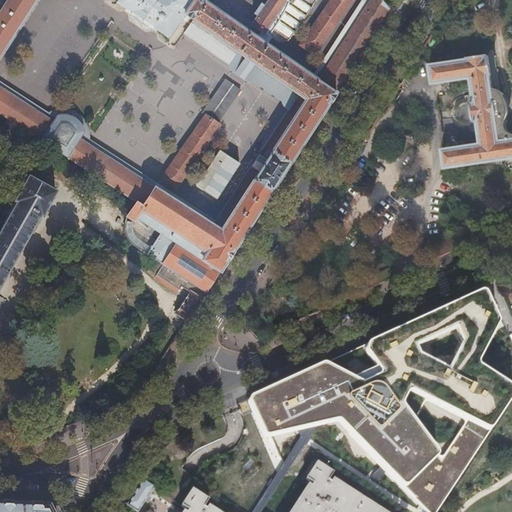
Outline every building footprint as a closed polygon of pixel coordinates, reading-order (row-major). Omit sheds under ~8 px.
[(268,0),(265,5),(262,3),(255,13),(258,16),(252,24),(276,41),(285,39),(310,0),(366,0),(368,1),(317,80),(206,3),(206,2),(202,0),(191,0),(191,1),(189,0),(118,0),(117,2),(131,12),(154,29),(155,28),(168,37),(183,15),(268,74),(266,77),(260,85),(275,95),(283,84),(305,99),(220,228),(78,138),(81,134),(82,134),(83,132),(82,132),(78,124),(73,119),(69,117),(66,115),(62,115),(56,115),(55,114),(53,116),(54,117),(51,121),(35,111),(20,101),(0,88),(0,51),(6,42),(15,28),(25,13),(33,0),(0,0),(0,7),(1,8),(0,10),(0,115),(135,202),(129,213),(127,217),(132,220),(134,216),(160,233),(151,248),(136,237),(135,235),(132,229),(132,226),(132,222),(126,218),(125,223),(125,228),(125,231),(127,236),(130,241),(131,243),(134,245),(163,264),(205,292),(277,182),(278,182),(281,177),(284,172),(283,172),(309,132),(340,84),(364,48),(389,9),(383,3),(380,0),(268,0)] [(346,0),(325,0),(302,34),(296,43),(311,53),(346,0)] [(504,93),(492,87),(490,75),(491,75),(488,55),(487,55),(487,54),(467,57),(468,58),(429,64),(432,84),(471,78),(473,93),(465,95),(465,99),(462,100),(460,101),(457,103),(456,105),(454,109),(454,113),(454,115),(456,118),(458,122),(461,124),(465,125),(468,126),(469,129),(478,128),(480,143),(441,149),(444,169),(490,162),(491,165),(494,168),(503,167),(502,163),(504,163),(504,165),(506,167),(507,168),(510,169),(511,169),(511,133),(509,132),(507,131),(504,128),(503,123),(503,122),(507,111),(507,106),(505,99),(503,95),(503,94),(504,93)] [(240,90),(225,79),(201,112),(205,114),(159,181),(173,190),(220,124),(217,123),(240,90)] [(242,165),(221,151),(197,187),(218,201),(242,165)] [(0,282),(39,214),(41,215),(55,190),(27,175),(13,200),(15,201),(0,228),(0,282)] [(465,202),(475,211),(490,195),(480,186),(465,202)] [(58,235),(42,227),(31,246),(47,255),(58,235)] [(431,247),(435,259),(463,246),(458,235),(431,247)] [(348,239),(321,256),(334,277),(361,260),(348,239)] [(46,256),(30,247),(6,290),(22,299),(46,256)] [(187,321),(205,292),(163,264),(155,277),(177,292),(179,288),(188,293),(185,298),(182,297),(175,309),(177,311),(176,313),(187,321)] [(395,277),(391,268),(375,275),(379,284),(395,277)] [(470,290),(456,296),(460,305),(474,299),(470,290)] [(403,486),(407,488),(414,487),(440,460),(439,454),(404,408),(407,399),(411,394),(416,394),(490,432),(511,398),(511,389),(482,371),(481,364),(488,349),(499,330),(502,324),(490,295),(485,296),(371,348),(369,352),(373,359),(381,372),(384,378),(381,381),(364,388),(349,382),(329,370),(326,368),(251,402),(255,414),(269,441),(341,424),(351,430),(403,486)] [(242,439),(233,456),(240,460),(222,494),(254,511),(282,458),(271,452),(270,454),(242,439)] [(382,511),(332,479),(329,483),(327,482),(332,473),(315,462),(304,479),(311,484),(310,487),(306,484),(287,511),(216,511),(206,505),(204,509),(201,507),(206,500),(189,489),(178,506),(186,510),(184,511),(183,511),(180,510),(179,511),(382,511)] [(380,478),(385,470),(379,465),(373,474),(380,478)] [(126,505),(137,511),(154,486),(143,479),(126,505)] [(0,511),(53,511),(49,503),(23,502),(0,500),(0,511)]
